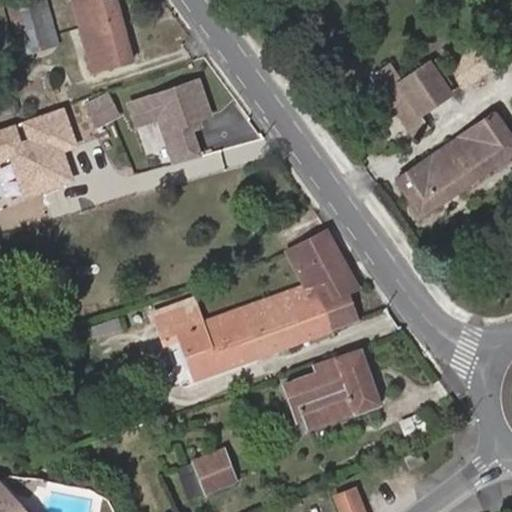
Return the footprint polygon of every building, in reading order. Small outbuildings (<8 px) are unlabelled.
[(122,15),(118,0),(76,0),(83,26),(122,15)] [(32,40),(49,35),(42,13),(16,21),(18,32),(30,29),(32,40)] [(133,58),(122,15),(83,26),(93,69),(133,58)] [(353,48),(342,31),(317,48),(328,64),(353,48)] [(51,45),(49,35),(32,40),(35,49),(51,45)] [(473,45),(450,60),(463,80),(487,66),(473,45)] [(431,62),(450,89),(460,82),(440,54),(431,62)] [(399,57),(390,64),(402,81),(412,75),(399,57)] [(402,81),(390,64),(374,74),(417,135),(460,104),(450,89),(431,62),(412,75),(402,81)] [(200,77),(126,101),(135,128),(159,119),(175,167),(203,158),(192,125),(213,118),(200,77)] [(109,88),(84,99),(95,125),(120,114),(109,88)] [(64,107),(0,128),(0,166),(10,163),(23,201),(76,183),(65,150),(77,146),(64,107)] [(511,155),(511,134),(496,111),(397,178),(422,217),(511,155)] [(361,286),(327,228),(287,248),(308,281),(310,281),(318,299),(321,298),(333,327),(360,316),(351,293),(361,286)] [(71,267),(45,267),(46,311),(72,310),(71,267)] [(310,281),(308,281),(304,283),(206,321),(183,329),(194,356),(201,375),(222,367),(333,327),(321,298),(318,299),(310,281)] [(183,329),(206,321),(196,297),(159,312),(167,336),(169,335),(183,329)] [(319,371),(285,383),(294,407),(302,404),(309,424),(354,408),(355,411),(381,402),(362,347),(316,363),(319,371)] [(158,425),(135,435),(142,453),(166,444),(158,425)] [(223,444),(190,457),(204,493),(237,479),(223,444)] [(425,462),(418,446),(402,453),(409,469),(425,462)] [(26,511),(0,479),(0,511),(26,511)] [(367,511),(357,487),(336,498),(342,511),(367,511)]
